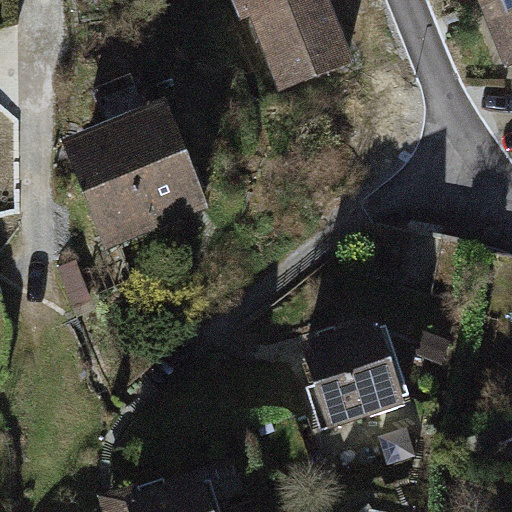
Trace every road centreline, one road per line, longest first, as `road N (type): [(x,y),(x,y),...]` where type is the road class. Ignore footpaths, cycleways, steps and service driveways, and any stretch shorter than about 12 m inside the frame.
road 1 (track): [(16,0),(31,258)]
road 2 (residential): [(404,0),(479,166),(511,207)]
